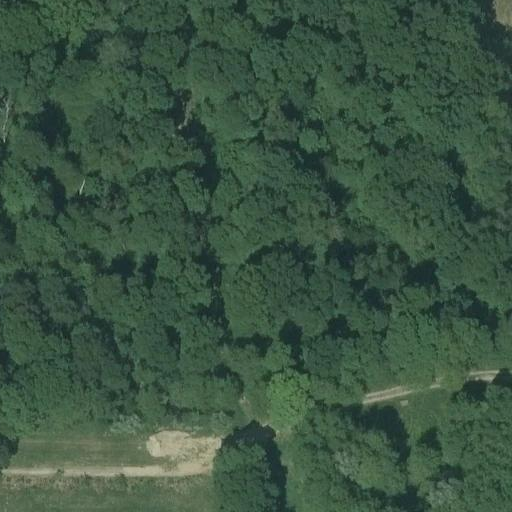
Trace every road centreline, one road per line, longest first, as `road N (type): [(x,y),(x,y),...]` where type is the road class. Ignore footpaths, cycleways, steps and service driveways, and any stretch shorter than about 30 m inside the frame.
road 1 (track): [(511,380),(259,428)]
road 2 (track): [(229,445),(212,462),(0,460)]
